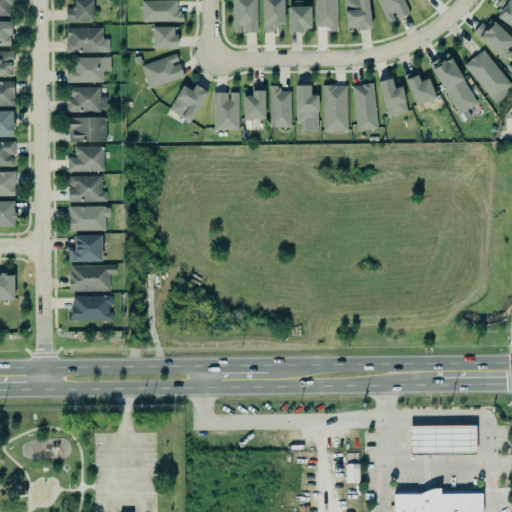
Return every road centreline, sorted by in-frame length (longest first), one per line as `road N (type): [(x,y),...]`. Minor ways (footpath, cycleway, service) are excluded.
road 1 (secondary): [(45,388),(449,382)]
road 2 (residential): [(40,0),(45,388)]
road 3 (residential): [(464,0),(429,33),(378,54),(210,59)]
road 4 (secondary): [(511,362),(268,366)]
road 5 (secondary): [(205,366),(0,366)]
